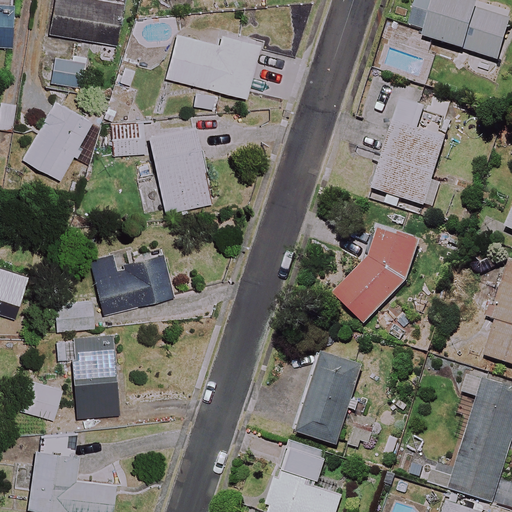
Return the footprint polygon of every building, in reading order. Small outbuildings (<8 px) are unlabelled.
[(13,0),(0,0),(0,47),(11,48),(13,0)] [(122,6),(84,0),(54,0),(50,35),(116,45),(122,6)] [(481,7),(459,0),(416,0),(406,32),(467,51),(497,60),(511,16),(481,7)] [(259,44),(221,35),(218,45),(176,34),(165,78),(246,99),(259,44)] [(71,63),(54,60),(50,85),(82,90),(87,58),(72,56),(71,63)] [(424,108),(401,101),(372,189),(423,205),(446,135),(439,133),(443,120),(423,113),(424,108)] [(15,104),(0,102),(0,128),(12,130),(15,104)] [(54,102),(22,160),(60,181),(72,158),(86,164),(101,127),(92,123),(54,102)] [(144,154),(142,123),(111,125),(112,155),(144,154)] [(211,204),(194,126),(148,136),(164,214),(211,204)] [(420,241),(379,229),(366,262),(335,291),(364,325),(373,319),(386,332),(399,321),(385,306),(407,286),(420,241)] [(174,295),(161,252),(116,266),(113,255),(88,263),(103,316),(174,295)] [(511,260),(509,259),(489,318),(495,319),(483,355),(511,364),(511,260)] [(0,315),(15,321),(28,280),(0,270),(0,315)] [(93,328),(91,301),(53,305),(56,332),(93,328)] [(117,414),(111,335),(55,339),(57,360),(71,359),(75,417),(117,414)] [(338,446),(349,409),(358,412),(361,400),(352,398),(361,368),(322,356),(298,434),(338,446)] [(479,398),(454,477),(428,469),(424,481),(450,489),(492,503),(511,440),(511,387),(467,374),(461,392),(479,398)] [(61,391),(28,382),(20,411),(53,420),(61,391)] [(325,460),(290,448),(281,478),(276,476),(266,505),(270,506),(268,511),(336,511),(342,497),(316,488),(325,460)] [(77,456),(35,450),(27,509),(52,511),(110,511),(115,485),(74,480),(77,456)] [(472,511),(445,503),(441,511),(472,511)]
